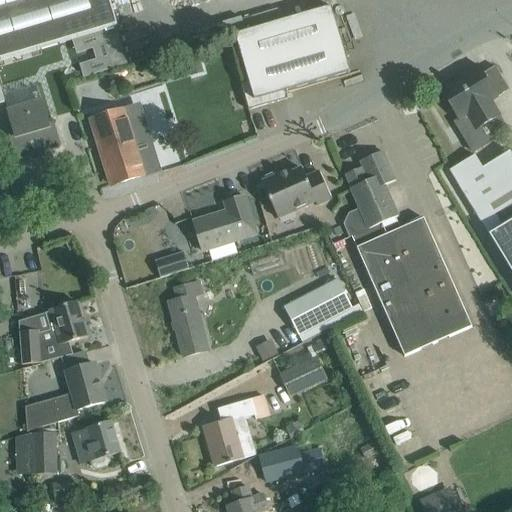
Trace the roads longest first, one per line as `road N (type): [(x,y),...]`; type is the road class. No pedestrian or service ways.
road 1 (unclassified): [(86,214),(318,125),(464,36),(511,21)]
road 2 (unclassified): [(178,511),(86,214)]
